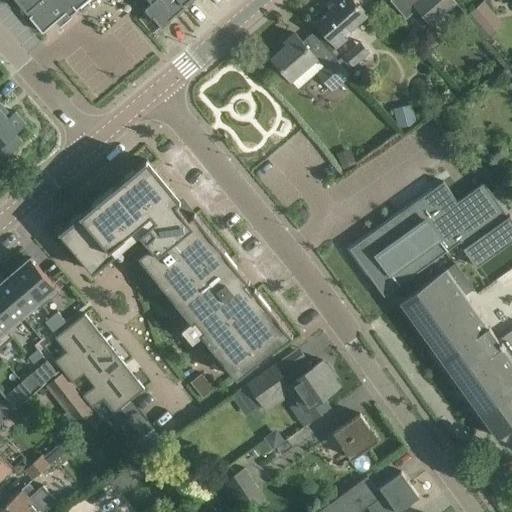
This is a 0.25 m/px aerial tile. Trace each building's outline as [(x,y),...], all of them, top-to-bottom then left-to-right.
[(29,17),(43,33),(57,21),(60,24),(88,0),(17,0),(31,16),(29,17)] [(139,0),(146,8),(161,26),(187,4),(189,6),(194,0),(139,0)] [(336,6),(316,23),(336,47),(347,38),(343,34),(349,29),(350,30),(353,28),(366,18),(366,17),(352,0),(334,0),(333,2),(336,6)] [(391,0),(391,1),(406,19),(417,10),(429,25),(455,3),(453,0),(391,0)] [(483,2),(467,17),(478,30),(494,15),(487,6),(483,2)] [(288,45),(272,58),(290,80),(316,59),(318,58),(296,33),(286,42),(288,45)] [(360,41),(344,55),(353,66),(370,53),(360,41)] [(347,72),(337,60),(335,57),(316,73),(332,91),(351,76),(348,71),(347,72)] [(225,137),(249,119),(280,161),(305,143),(250,70),(202,105),(225,137)] [(0,160),(22,142),(15,133),(26,124),(15,111),(8,118),(0,109),(3,106),(0,102),(0,160)] [(414,112),(396,117),(399,129),(417,125),(414,112)] [(337,154),(343,168),(343,169),(356,163),(350,148),(337,154)] [(510,165),(501,150),(491,156),(500,171),(510,165)] [(180,200),(147,161),(113,189),(118,193),(98,210),(94,205),(82,215),(85,220),(77,227),(73,222),(61,233),(93,272),(117,253),(112,246),(152,214),(156,219),(141,232),(152,246),(139,256),(193,323),(197,320),(204,330),(201,333),(237,378),(291,334),(255,289),(252,292),(245,284),(249,281),(195,214),(189,219),(176,203),(180,200)] [(417,203),(350,248),(384,296),(462,244),(466,249),(465,250),(478,269),(511,246),(511,218),(511,219),(487,186),(459,204),(445,184),(434,192),(438,199),(422,210),(417,203)] [(31,258),(14,272),(42,306),(60,291),(31,258)] [(440,262),(438,263),(437,262),(425,270),(432,279),(401,302),(498,438),(511,427),(511,330),(498,340),(455,280),(449,272),(448,273),(440,262)] [(14,272),(0,283),(0,289),(23,316),(38,303),(42,307),(42,306),(14,272)] [(0,289),(0,322),(13,338),(13,337),(7,330),(23,316),(0,289)] [(58,312),(52,317),(59,326),(65,321),(58,312)] [(105,339),(85,314),(55,338),(67,351),(55,360),(64,372),(105,339)] [(52,317),(45,322),(53,331),(59,326),(52,317)] [(0,348),(13,338),(0,322),(0,348)] [(105,339),(64,372),(73,383),(75,381),(84,374),(94,386),(83,395),(84,396),(125,363),(105,339)] [(38,349),(29,357),(34,363),(43,355),(38,349)] [(47,360),(34,371),(44,383),(57,372),(47,360)] [(313,368),(289,384),(295,392),(313,418),(325,409),(328,407),(322,398),(324,397),(340,384),(323,360),(313,367),(313,368)] [(144,388),(125,363),(84,396),(93,407),(104,398),(115,412),(144,388)] [(261,404),(289,384),(276,365),(260,376),(248,385),(231,396),(245,415),(261,404)] [(6,398),(0,403),(0,408),(7,417),(16,409),(6,398)] [(73,430),(94,413),(83,399),(66,412),(62,415),(73,430)] [(131,403),(115,415),(135,442),(151,430),(131,403)] [(353,459),(379,440),(378,439),(377,440),(368,428),(370,427),(360,414),(334,433),(353,459)] [(276,431),(265,439),(272,449),(283,441),(276,431)] [(166,458),(157,446),(142,456),(135,462),(143,475),(151,468),(166,458)] [(0,479),(13,469),(0,454),(0,479)] [(51,464),(42,454),(26,468),(34,478),(51,464)] [(245,467),(223,482),(237,502),(259,488),(245,467)] [(400,511),(420,496),(401,471),(380,487),(380,486),(377,489),(368,476),(317,511),(360,511),(367,507),(371,511),(400,511)] [(44,486),(37,492),(28,482),(0,507),(0,511),(45,511),(57,501),(44,486)] [(162,499),(169,511),(175,508),(167,496),(162,499)]
